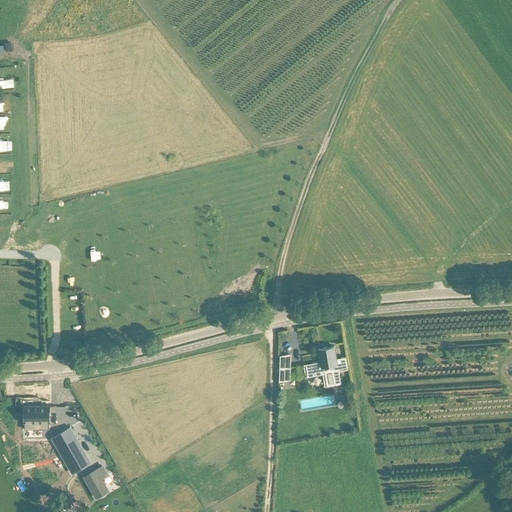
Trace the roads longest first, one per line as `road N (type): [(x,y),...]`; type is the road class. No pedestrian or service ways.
road 1 (unclassified): [(0,368),(85,361),(338,303),(511,290)]
road 2 (track): [(272,315),(309,168),(402,0)]
road 3 (track): [(272,315),(276,398),(266,511)]
